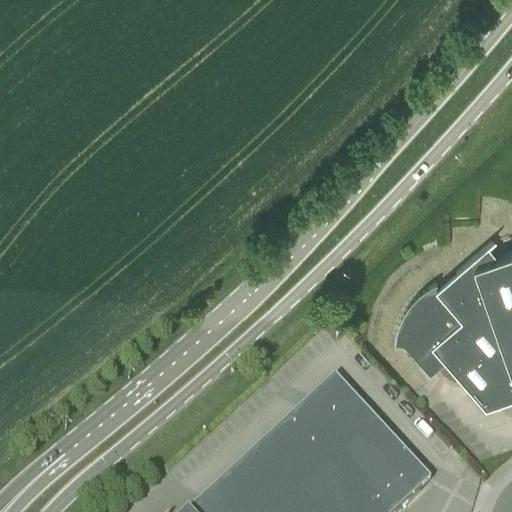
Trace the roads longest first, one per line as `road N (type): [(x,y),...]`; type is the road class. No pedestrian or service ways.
road 1 (primary): [(511,15),(396,148),(18,494)]
road 2 (primary): [(52,511),(375,219),(511,68)]
